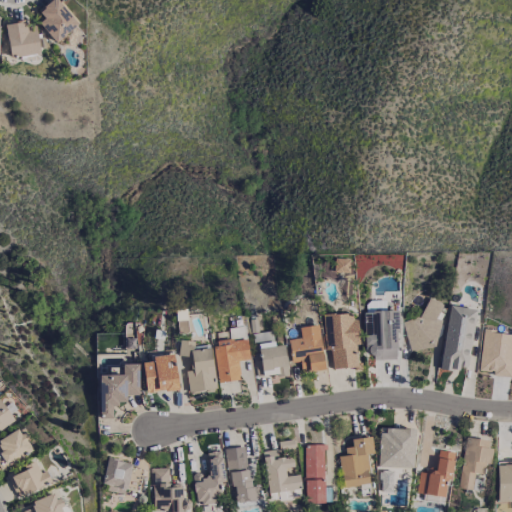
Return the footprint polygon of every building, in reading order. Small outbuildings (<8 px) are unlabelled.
[(78,23),(56,0),(50,0),(38,12),(44,18),(38,24),(56,43),(78,23)] [(72,37),(93,19),(76,0),(60,0),(54,6),(60,13),(55,18),(72,37)] [(0,49),(14,49),(15,14),(0,14),(0,49)] [(27,52),(56,47),(51,20),(42,21),(41,15),(21,19),(27,52)] [(5,23),(9,57),(39,53),(35,25),(26,26),(25,21),(5,23)] [(427,346),(450,341),(457,315),(451,314),(459,300),(446,293),(436,311),(419,317),(427,346)] [(402,322),(410,353),(445,343),(432,299),(421,302),(425,316),(402,322)] [(456,364),(466,300),(493,305),(483,363),(475,362),(474,365),(469,364),(469,366),(456,364)] [(439,367),(465,372),(476,310),(449,305),(439,367)] [(380,307),(413,306),(414,327),(411,327),(412,354),(390,355),(389,346),(381,346),(380,307)] [(349,364),(373,362),(371,340),(376,339),(373,308),(339,311),(342,346),(347,345),(349,364)] [(364,312),(365,360),(399,359),(398,311),(364,312)] [(322,314),(325,350),(330,350),(331,369),(357,367),(354,321),(352,321),(351,313),(322,314)] [(305,334),(317,333),(316,323),(335,320),(341,364),(317,367),(316,356),(308,357),(305,334)] [(500,324),(511,325),(511,328),(511,370),(509,370),(510,367),(495,365),(500,324)] [(298,327),(300,338),(288,340),(291,363),(299,362),(301,372),(323,369),(318,325),(298,327)] [(276,372),(294,368),(295,372),(305,370),(299,339),(290,340),(288,326),(268,329),(273,356),(276,372)] [(218,383),(239,380),(237,361),(248,360),(244,328),(218,331),(219,340),(212,341),(218,383)] [(235,378),(256,375),(253,356),(265,354),(262,333),(249,335),(248,333),(233,336),(233,341),(229,342),(235,378)] [(206,387),(232,383),(226,343),(209,345),(210,336),(196,335),(194,351),(207,352),(209,365),(202,366),(206,387)] [(185,371),(188,394),(216,390),(209,345),(194,347),(193,340),(177,342),(179,357),(190,356),(192,370),(185,371)] [(163,388),(181,385),(195,382),(189,349),(168,353),(169,356),(158,358),(163,388)] [(141,363),(145,393),(178,389),(173,354),(151,357),(152,361),(141,363)] [(116,414),(128,413),(128,401),(134,401),(134,397),(142,397),(142,391),(156,390),(154,359),(138,359),(138,369),(114,370),(116,414)] [(97,375),(98,419),(111,419),(111,404),(126,404),(126,396),(138,395),(138,364),(121,364),(121,374),(97,375)] [(0,374),(10,388),(0,395),(0,374)] [(0,405),(15,394),(31,415),(0,437),(0,405)] [(401,423),(431,425),(429,464),(394,462),(396,427),(401,428),(401,423)] [(6,447),(18,440),(15,436),(34,425),(37,431),(41,428),(51,443),(17,465),(6,447)] [(0,469),(32,451),(19,428),(0,438),(0,469)] [(413,430),(378,429),(378,467),(413,468),(413,430)] [(368,435),(386,431),(389,448),(383,449),(386,466),(383,467),(385,478),(360,482),(355,451),(364,450),(363,443),(369,442),(368,435)] [(474,483),(488,485),(490,469),(500,470),(501,458),(505,459),(508,443),(502,443),(503,436),(482,433),(474,483)] [(278,446),(295,444),(294,437),(310,435),(311,445),(294,447),(295,454),(308,453),(309,462),(300,464),(301,471),(315,469),(317,484),(284,488),(278,446)] [(342,488),(369,484),(365,455),(372,454),(370,437),(350,439),(351,447),(344,448),(345,456),(338,456),(342,488)] [(458,488),(471,490),(474,474),(485,475),(490,441),(465,438),(458,488)] [(320,440),(342,439),(342,445),(338,445),(339,474),(340,498),(321,499),(320,440)] [(240,444),(260,442),(266,482),(276,481),(278,494),(252,497),(250,481),(246,481),(240,444)] [(323,503),(323,445),(304,445),(304,504),(323,503)] [(432,488),(460,491),(462,475),(466,475),(470,447),(454,445),(451,466),(443,464),(442,468),(435,467),(432,488)] [(223,448),(237,446),(241,477),(243,492),(232,494),(233,498),(217,500),(216,496),(212,496),(210,476),(209,469),(218,468),(219,473),(226,472),(223,448)] [(226,449),(233,507),(260,504),(258,486),(249,487),(244,447),(226,449)] [(449,480),(454,452),(437,450),(434,472),(419,470),(416,493),(443,497),(446,480),(449,480)] [(206,453),(209,475),(201,476),(201,473),(191,475),(196,505),(216,502),(215,498),(226,497),(220,451),(206,453)] [(124,452),(148,458),(142,485),(117,480),(124,452)] [(23,470),(32,466),(34,468),(42,464),(41,461),(51,456),(57,469),(62,467),(68,477),(34,494),(23,470)] [(131,464),(107,458),(100,488),(125,493),(131,464)] [(16,497),(51,484),(46,471),(39,473),(36,463),(7,474),(16,497)] [(511,463),(496,464),(497,503),(511,502),(511,510),(511,509),(511,463)] [(168,464),(184,464),(185,480),(197,480),(197,508),(187,508),(187,505),(169,505),(168,464)] [(398,466),(409,466),(408,487),(397,486),(397,474),(395,474),(395,467),(398,468),(398,466)] [(152,469),(152,511),(189,511),(189,499),(182,499),(182,484),(168,484),(168,469),(152,469)] [(48,498),(69,490),(72,496),(76,494),(83,511),(80,511),(41,511),(39,506),(50,502),(48,498)]
